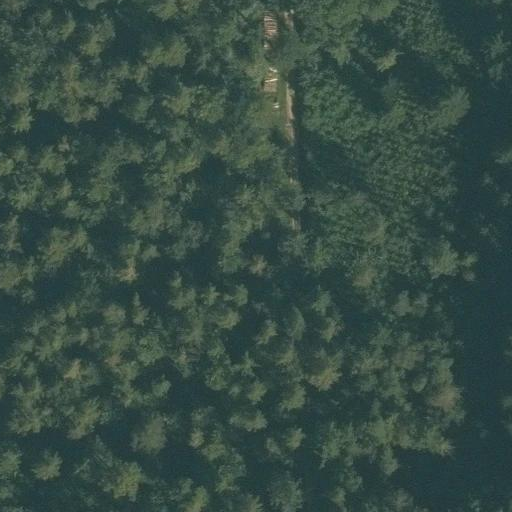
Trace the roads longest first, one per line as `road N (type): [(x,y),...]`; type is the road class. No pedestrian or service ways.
road 1 (track): [(293,0),(299,266),(318,511)]
road 2 (track): [(313,457),(0,437)]
